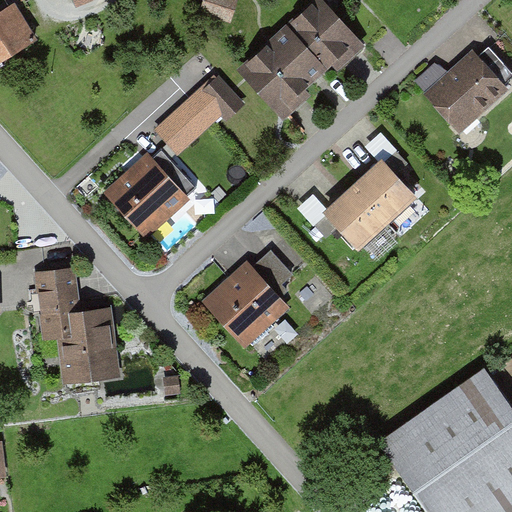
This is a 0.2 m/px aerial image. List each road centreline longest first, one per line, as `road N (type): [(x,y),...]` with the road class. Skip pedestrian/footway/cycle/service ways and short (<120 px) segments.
road 1 (residential): [(478,0),(145,302)]
road 2 (residential): [(145,302),(335,511)]
road 3 (residential): [(0,141),(145,302)]
